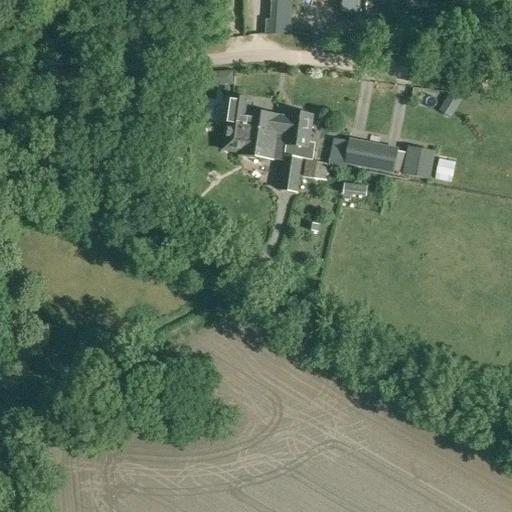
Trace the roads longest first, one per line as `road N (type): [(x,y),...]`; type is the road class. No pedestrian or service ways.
road 1 (track): [(511,434),(94,227),(47,79)]
road 2 (unclassified): [(238,58),(0,84)]
road 3 (track): [(473,85),(300,58),(238,58)]
